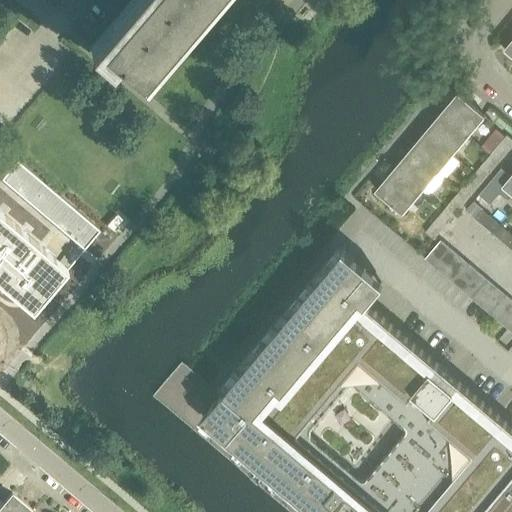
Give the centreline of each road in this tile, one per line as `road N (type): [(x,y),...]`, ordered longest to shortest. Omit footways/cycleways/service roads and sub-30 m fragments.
road 1 (residential): [(108,511),(0,420)]
road 2 (residential): [(511,101),(471,59),(473,39),(502,0)]
